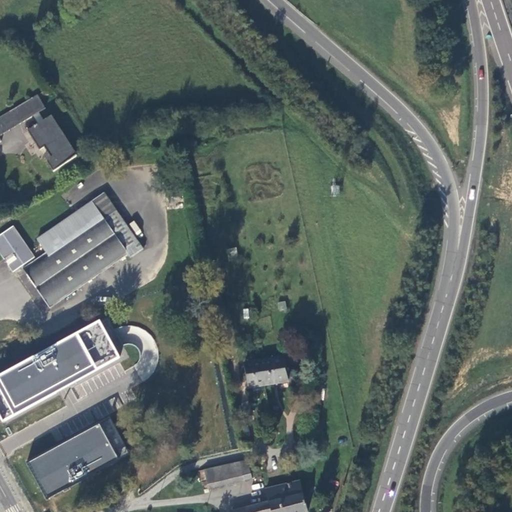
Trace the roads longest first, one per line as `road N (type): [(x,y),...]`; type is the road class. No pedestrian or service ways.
road 1 (trunk): [(276,0),(411,119),(443,166),(454,213),(443,304)]
road 2 (trunk): [(470,0),(481,131),(463,249),(443,304)]
road 3 (trunk): [(443,304),(379,511)]
road 4 (trunk): [(428,511),(434,470),(452,436),(511,398)]
